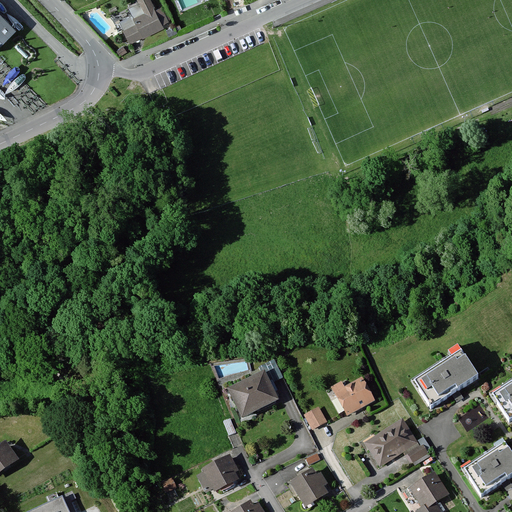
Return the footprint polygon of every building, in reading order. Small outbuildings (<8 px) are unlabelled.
[(149,0),(137,0),(140,3),(129,8),(133,17),(120,23),(130,44),(163,28),(162,26),(169,22),(162,8),(155,11),(149,0)] [(0,48),(17,30),(0,13),(0,48)] [(123,48),(117,51),(120,57),(126,53),(123,48)] [(431,410),(478,379),(461,354),(414,385),(431,410)] [(264,370),(227,387),(242,417),(278,400),(264,370)] [(347,415),(374,400),(363,381),(336,396),(347,415)] [(511,384),(491,398),(509,423),(511,421),(511,384)] [(319,407),(305,415),(312,429),(327,421),(319,407)] [(231,419),(224,422),(229,436),(236,433),(231,419)] [(380,466),(416,443),(402,420),(366,443),(380,466)] [(6,440),(0,444),(0,474),(20,460),(6,440)] [(483,498),(511,479),(511,454),(505,444),(465,471),(483,498)] [(423,445),(408,454),(415,465),(430,456),(423,445)] [(317,454),(305,460),(308,466),(320,460),(317,454)] [(205,472),(198,475),(206,491),(214,487),(215,489),(237,478),(233,472),(237,470),(230,456),(203,469),(205,472)] [(312,468),(290,482),(305,507),(327,493),(312,468)] [(447,494),(434,474),(411,488),(423,508),(417,511),(440,511),(444,510),(438,500),(447,494)] [(176,488),(172,478),(162,482),(165,492),(176,488)] [(67,511),(61,498),(30,511),(67,511)] [(250,502),(234,511),(263,511),(258,503),(253,507),(250,502)]
